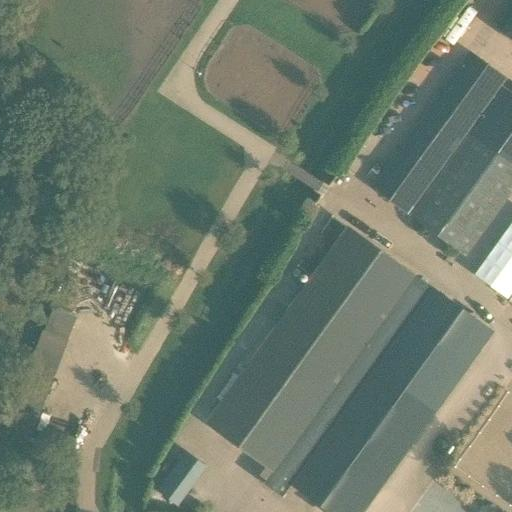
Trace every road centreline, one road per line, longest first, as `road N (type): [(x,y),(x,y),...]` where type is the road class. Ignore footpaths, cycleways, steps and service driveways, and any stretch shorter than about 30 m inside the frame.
road 1 (unknown): [(486,0),(356,186),(469,270),(511,219)]
road 2 (unknown): [(469,270),(496,309),(494,359),(377,511)]
